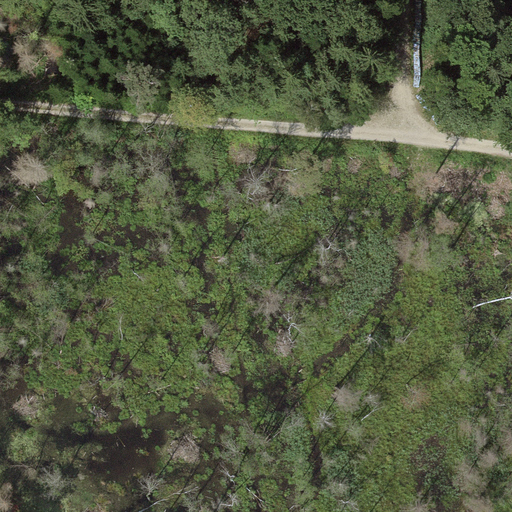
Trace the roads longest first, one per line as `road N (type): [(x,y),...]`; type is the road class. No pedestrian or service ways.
road 1 (track): [(0,103),(417,140)]
road 2 (track): [(416,0),(417,140),(511,171)]
